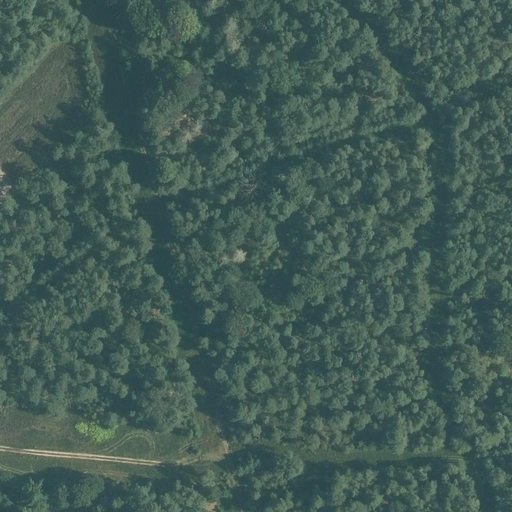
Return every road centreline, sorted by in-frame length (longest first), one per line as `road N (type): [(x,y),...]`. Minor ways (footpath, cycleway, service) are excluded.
road 1 (track): [(104,0),(243,511)]
road 2 (track): [(228,455),(178,464),(0,448)]
